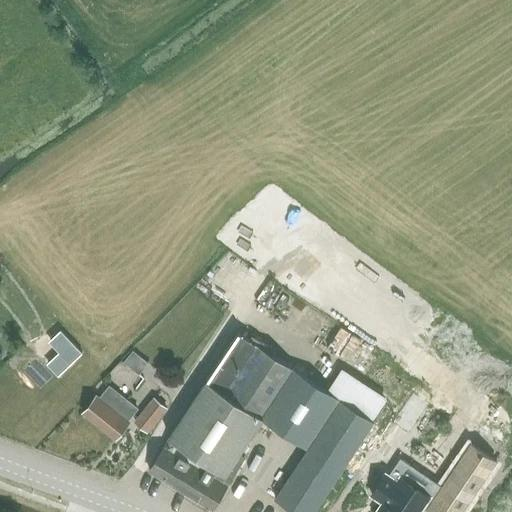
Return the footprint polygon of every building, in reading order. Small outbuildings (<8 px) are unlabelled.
[(62,331),(51,341),(61,353),(62,354),(74,343),(62,331)] [(326,389),(236,331),(168,437),(175,441),(169,450),(164,447),(150,471),(213,509),(227,485),(225,484),(229,477),(231,478),(245,456),(245,455),(243,458),(238,455),(262,418),(307,448),(275,499),(296,511),(314,511),(374,421),(340,398),(345,390),(330,382),(326,389)] [(122,346),(109,380),(131,388),(144,354),(122,346)] [(379,361),(368,382),(386,391),(397,370),(379,361)] [(390,420),(415,383),(404,377),(380,414),(390,420)] [(109,386),(109,387),(100,397),(97,395),(83,413),(116,438),(130,421),(128,419),(137,408),(109,386)] [(414,391),(391,424),(413,439),(423,425),(426,427),(437,410),(435,409),(436,407),(414,391)] [(166,408),(154,398),(135,421),(148,431),(166,408)] [(399,461),(389,475),(385,473),(371,496),(382,503),(376,511),(419,511),(430,497),(437,486),(399,461)]
